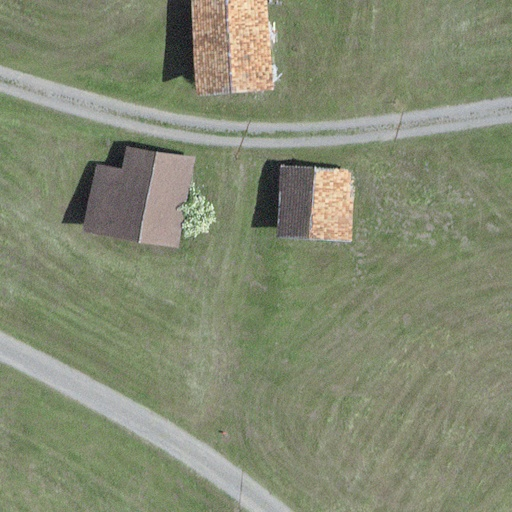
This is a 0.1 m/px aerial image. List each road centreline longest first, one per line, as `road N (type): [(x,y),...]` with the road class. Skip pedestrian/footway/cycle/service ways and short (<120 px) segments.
road 1 (track): [(0,73),(95,102),(262,133),(395,125),(511,106)]
road 2 (track): [(280,511),(226,464),(0,339)]
